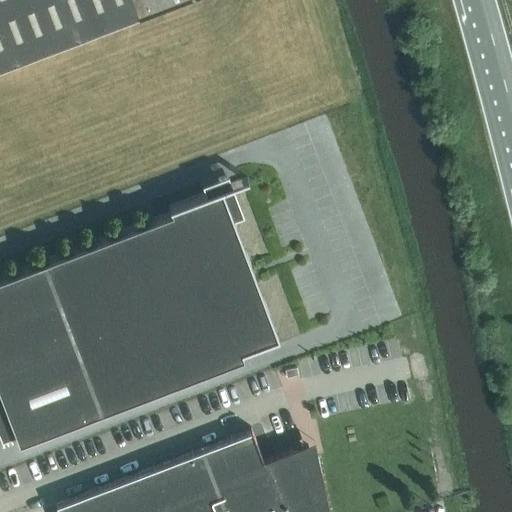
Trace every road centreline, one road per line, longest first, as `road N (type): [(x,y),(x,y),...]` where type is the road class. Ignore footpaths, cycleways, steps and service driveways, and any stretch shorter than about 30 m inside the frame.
road 1 (unknown): [(0,250),(268,143),(284,146),(295,157),(349,321)]
road 2 (unknown): [(0,491),(231,400),(269,392),(287,401)]
